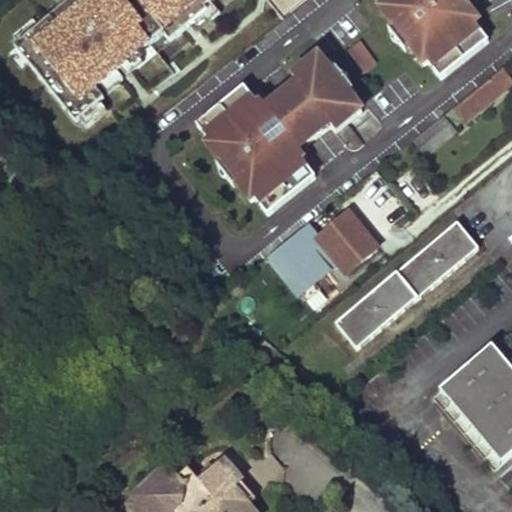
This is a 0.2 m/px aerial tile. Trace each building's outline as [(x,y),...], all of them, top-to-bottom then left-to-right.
[(79,0),(76,0),(17,49),(78,123),(107,99),(99,89),(151,47),(164,36),(170,44),(208,13),(205,10),(217,0),(93,0),(85,7),(79,0)] [(283,0),(270,0),(284,17),(292,11),(283,0)] [(283,0),(292,11),(305,0),(283,0)] [(438,83),(489,44),(475,25),(480,21),(465,3),(469,0),(378,0),(383,6),(379,9),(394,28),(390,32),(406,53),(410,50),(418,61),(422,59),(438,83)] [(151,47),(158,54),(170,44),(164,36),(151,47)] [(338,134),(363,114),(321,58),(295,79),(299,84),(267,109),(261,100),(258,103),(244,85),(198,122),(211,139),(208,142),(223,161),(217,165),(234,187),(239,183),(252,200),(256,197),(271,215),(317,179),(303,161),(307,157),(295,143),(303,137),(309,145),(332,127),(338,134)] [(511,84),(511,80),(503,69),(457,107),(466,120),(511,84)] [(455,130),(445,117),(415,140),(425,153),(455,130)] [(352,198),(386,235),(412,212),(378,175),(352,198)] [(346,277),(378,252),(348,216),(317,242),(306,227),(268,259),(298,297),(329,272),(327,269),(336,263),(346,277)] [(479,252),(458,229),(336,327),(357,350),(479,252)] [(322,421),(332,412),(273,359),(262,346),(250,356),(264,367),(322,421)] [(511,373),(493,350),(452,384),(511,457),(511,373)] [(247,481),(229,460),(205,481),(195,469),(181,481),(170,468),(126,505),(132,511),(256,511),(237,490),(247,481)]
